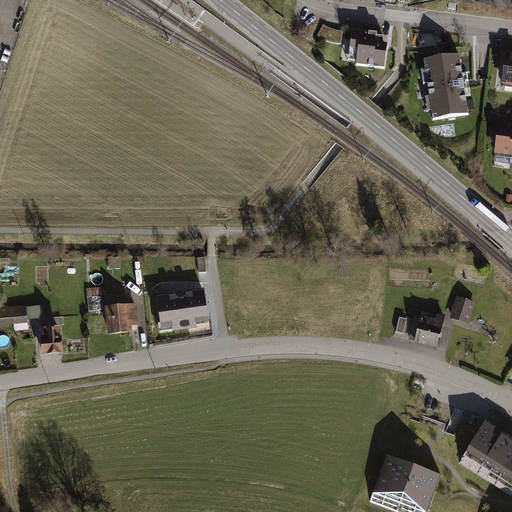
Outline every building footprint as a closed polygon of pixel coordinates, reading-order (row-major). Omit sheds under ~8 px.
[(326,41),(339,44),(342,31),(329,28),(321,23),(315,37),(326,41)] [(387,34),(351,29),(346,63),(382,68),(387,34)] [(458,53),(422,59),(432,120),(467,114),(462,84),(458,53)] [(502,84),(511,84),(511,54),(505,53),(502,84)] [(495,152),(510,154),(511,136),(511,123),(498,122),(495,152)] [(106,261),(106,269),(119,268),(118,260),(106,261)] [(84,289),(85,298),(99,296),(102,296),(101,287),(84,289)] [(205,289),(157,296),(162,329),(172,328),(173,332),(197,328),(197,324),(210,322),(205,289)] [(99,296),(85,298),(86,312),(101,311),(99,296)] [(474,302),(455,296),(448,319),(467,324),(474,302)] [(135,304),(103,306),(105,334),(129,332),(131,326),(137,325),(135,304)] [(24,306),(0,308),(0,326),(26,323),(24,306)] [(434,319),(420,315),(412,343),(435,350),(444,316),(436,313),(434,319)] [(396,332),(403,334),(407,319),(399,317),(396,332)] [(57,327),(42,328),(43,338),(37,338),(39,355),(60,353),(57,327)] [(511,494),(511,437),(486,420),(460,461),(511,494)] [(427,511),(440,474),(388,456),(372,501),(403,511),(427,511)]
